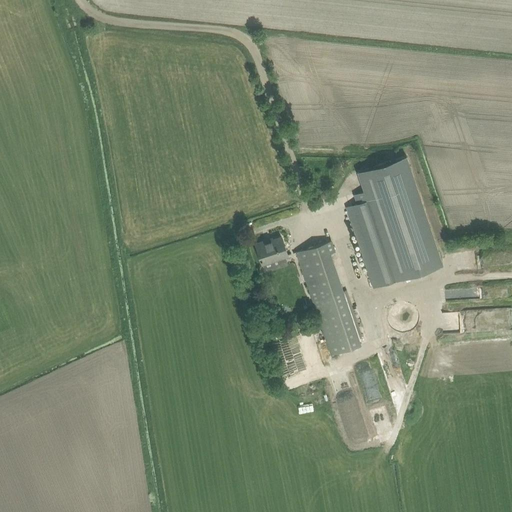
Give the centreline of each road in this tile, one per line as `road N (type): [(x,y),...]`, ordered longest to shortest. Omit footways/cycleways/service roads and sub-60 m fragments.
road 1 (track): [(511,280),(474,277),(363,298),(332,216),(313,221),(309,211)]
road 2 (unclassified): [(248,40),(221,29),(102,18),(81,0)]
